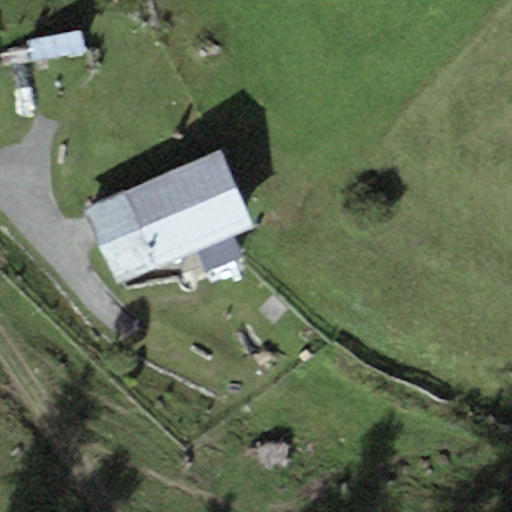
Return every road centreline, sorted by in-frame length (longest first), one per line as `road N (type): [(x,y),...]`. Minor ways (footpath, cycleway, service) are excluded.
road 1 (track): [(0,342),(112,511)]
road 2 (track): [(0,191),(121,329)]
